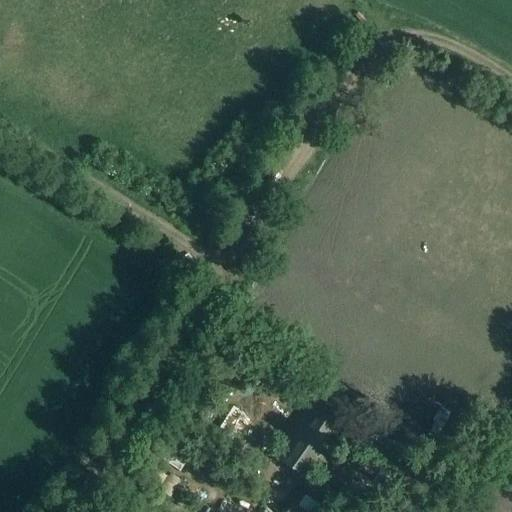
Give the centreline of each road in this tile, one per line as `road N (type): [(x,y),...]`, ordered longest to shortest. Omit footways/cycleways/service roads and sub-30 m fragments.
road 1 (track): [(0,122),(224,268),(75,511)]
road 2 (track): [(224,268),(376,48),(430,37),(511,81)]
